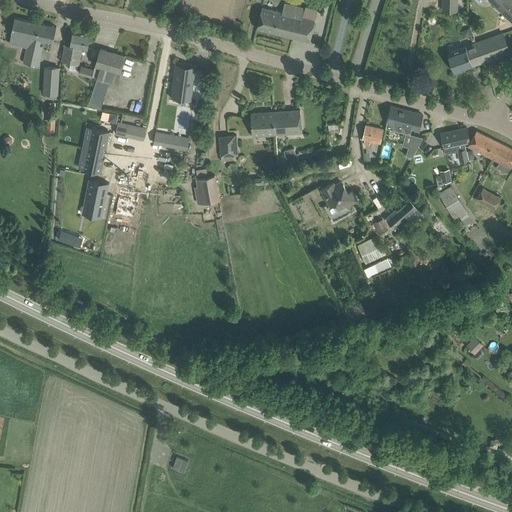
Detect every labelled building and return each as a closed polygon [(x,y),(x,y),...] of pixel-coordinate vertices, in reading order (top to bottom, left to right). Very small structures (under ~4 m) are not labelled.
[(458,0),(442,0),(442,11),(458,11),(458,0)] [(511,0),(483,0),(487,4),(490,0),(511,21),(511,0)] [(310,41),(312,32),(315,20),(303,16),(305,7),(286,2),(283,11),(262,6),(257,28),(310,41)] [(30,36),(33,21),(15,17),(9,43),(27,47),(28,47),(29,43),(30,43),(32,37),(30,36)] [(57,26),(36,22),(33,21),(30,36),(32,37),(30,43),(29,43),(28,47),(27,47),(24,62),(38,65),(43,45),(39,44),(40,38),(53,41),(57,26)] [(77,71),(78,64),(79,64),(83,48),(88,49),(91,34),(73,30),(70,45),(65,44),(62,54),(62,61),(71,63),(70,69),(77,71)] [(503,33),(476,43),(482,62),(510,52),(503,33)] [(455,72),(482,62),(476,43),(448,53),(455,72)] [(120,73),(126,56),(101,48),(94,69),(92,77),(97,79),(110,83),(110,81),(117,84),(120,73)] [(174,78),(171,97),(175,98),(176,90),(191,92),(190,100),(192,100),(191,99),(195,67),(196,67),(196,66),(175,64),(174,74),(174,78)] [(92,77),(94,69),(81,65),(79,73),(92,77)] [(46,66),(44,93),(57,94),(58,67),(46,66)] [(419,130),(423,114),(391,106),(387,122),(386,128),(411,134),(412,128),(419,130)] [(277,135),(293,133),(303,133),(301,109),(275,111),(277,135)] [(254,136),(277,135),(275,111),(252,113),(254,136)] [(49,129),(57,130),(57,116),(49,116),(49,129)] [(338,124),(329,125),(330,136),(330,139),(340,139),(339,134),(340,134),(342,123),(338,124)] [(381,142),(381,139),(384,129),(366,125),(363,138),(365,139),(364,144),(370,145),(371,140),(381,142)] [(467,127),(441,133),(443,143),(444,148),(445,148),(446,153),(459,150),(461,161),(468,159),(467,151),(465,143),(469,142),(470,139),(467,127)] [(85,138),(83,147),(103,152),(105,146),(107,147),(110,131),(93,128),(91,139),(85,138)] [(492,157),(501,143),(477,130),(469,146),(492,157)] [(412,158),(423,137),(411,134),(406,156),(412,158)] [(237,135),(220,136),(221,156),(232,155),(238,155),(237,135)] [(511,167),(511,165),(511,148),(501,143),(492,157),(500,161),(497,167),(508,172),(510,166),(511,167)] [(83,147),(81,156),(87,158),(84,169),(101,173),(104,157),(102,157),(103,152),(83,147)] [(281,164),(299,160),(297,154),(296,154),(295,148),(285,150),(286,156),(280,157),(281,164)] [(443,177),(436,178),(438,187),(444,185),(444,182),(451,181),(449,169),(442,170),(443,177)] [(204,202),(220,199),(215,175),(208,176),(200,178),(204,202)] [(91,188),(87,206),(103,210),(102,216),(103,216),(109,183),(108,183),(99,181),(89,179),(87,188),(91,188)] [(348,193),(344,185),(342,182),(335,185),(333,183),(322,189),(326,197),(331,207),(334,205),(337,205),(339,210),(348,205),(357,200),(353,191),(348,193)] [(134,216),(137,204),(139,204),(142,190),(121,185),(116,212),(134,216)] [(452,185),(439,192),(455,218),(459,216),(462,220),(469,215),(452,185)] [(483,187),(476,199),(494,209),(501,196),(483,187)] [(425,216),(417,206),(411,199),(397,211),(396,209),(386,218),(393,226),(406,215),(415,225),(425,216)] [(388,229),(383,219),(373,223),(378,234),(382,232),(384,235),(388,233),(387,230),(388,229)] [(446,230),(441,225),(436,229),(441,234),(446,230)] [(65,242),(69,232),(62,230),(58,240),(65,242)] [(378,237),(358,246),(366,262),(386,253),(378,237)] [(388,257),(374,264),(377,271),(391,265),(388,257)] [(474,353),(482,344),(475,336),(466,345),(474,353)] [(403,409),(398,416),(404,420),(409,414),(403,409)] [(184,472),(189,461),(177,456),(173,468),(184,472)]
